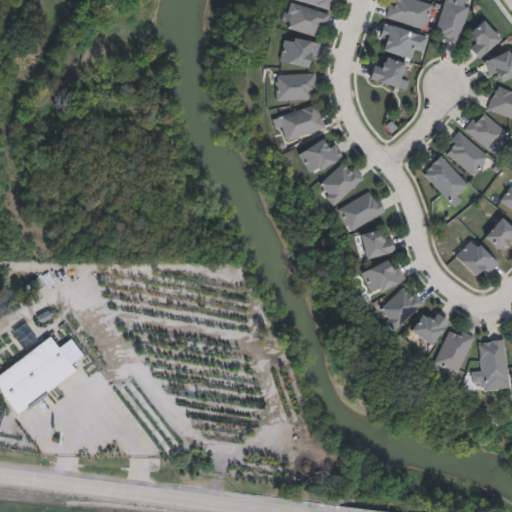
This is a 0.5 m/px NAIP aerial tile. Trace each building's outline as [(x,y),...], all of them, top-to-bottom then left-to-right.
[(333,0),(331,9),(299,0),(333,0)] [(389,0),(392,0),(398,2),(398,0),(417,0),(432,4),(425,29),(385,18),(389,0)] [(434,37),(442,0),(451,0),(469,4),(460,44),(434,37)] [(280,25),(288,1),(329,13),(322,38),(280,25)] [(500,39),(478,58),(469,47),(475,41),(468,33),(483,19),(500,39)] [(386,42),(379,40),(383,23),(426,35),(422,51),(412,48),(409,57),(384,51),(386,42)] [(313,67),(279,61),(284,36),(318,42),(313,67)] [(511,75),(501,80),(499,73),(489,77),(483,60),(511,48),(511,75)] [(382,66),(385,57),(404,62),(400,76),(408,78),(405,89),(369,79),(373,64),(382,66)] [(275,73),(315,73),(315,99),(275,99),(275,73)] [(511,90),(511,119),(485,108),(496,83),(511,90)] [(275,116),(316,104),(324,128),(282,141),(275,116)] [(463,129),(479,109),(510,135),(494,154),(463,129)] [(490,155),(475,176),(441,152),(456,131),(490,155)] [(333,142),(341,158),(309,174),(298,152),(322,140),(325,146),(333,142)] [(470,186),(451,204),(422,172),(441,154),(470,186)] [(362,178),(334,205),(316,187),(344,160),(362,178)] [(511,209),(499,200),(511,182),(511,209)] [(384,212),(349,230),(338,208),(373,190),(384,212)] [(484,236),(501,217),(511,226),(511,248),(505,242),(498,249),(484,236)] [(380,238),(390,236),(394,250),(366,258),(359,234),(378,229),(380,238)] [(474,275),(454,255),(472,237),(498,263),(486,275),(480,269),(474,275)] [(372,295),(361,272),(385,260),(389,269),(398,265),(405,279),(372,295)] [(395,331),(377,312),(405,284),(423,302),(395,331)] [(430,319),(434,312),(448,320),(433,345),(411,332),(421,314),(430,319)] [(474,336),(457,374),(433,363),(450,325),(474,336)] [(48,337),(55,347),(67,338),(80,355),(68,364),(72,369),(15,413),(14,412),(0,394),(0,371),(46,336),(48,337)] [(509,388),(482,391),(481,382),(472,383),(470,371),(481,370),(478,341),(504,339),(509,388)]
